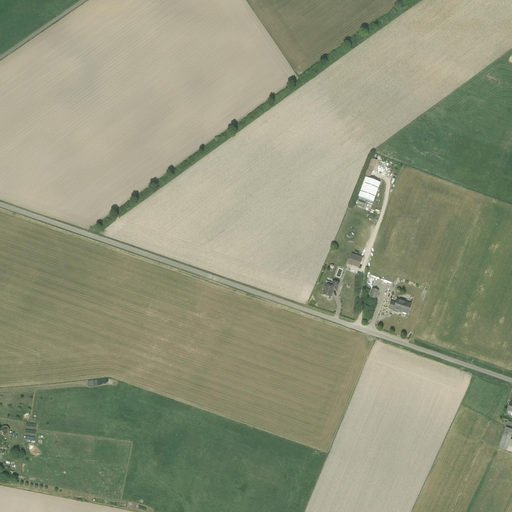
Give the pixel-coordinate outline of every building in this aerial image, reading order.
[(358,197),(373,202),(380,183),(365,178),(358,197)] [(347,264),(359,268),(363,258),(351,253),(347,264)] [(331,286),(325,284),(323,289),(324,289),(322,295),(330,297),(333,289),(336,290),(338,283),(332,281),(331,286)] [(369,297),(376,299),(378,291),(372,289),(369,297)] [(391,301),(388,309),(398,312),(398,311),(408,314),(411,305),(396,300),(395,303),(391,301)] [(511,429),(506,427),(498,448),(506,451),(511,435),(511,429)]
